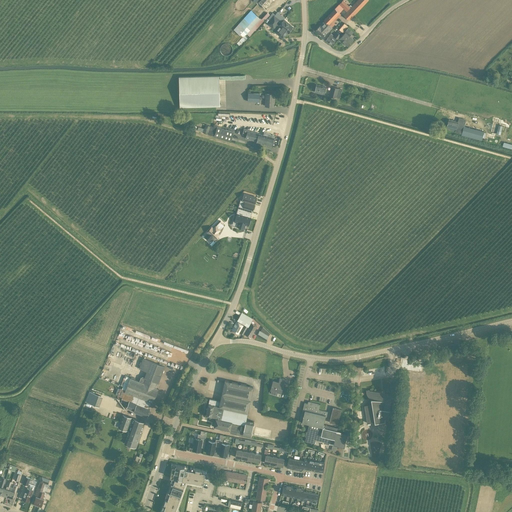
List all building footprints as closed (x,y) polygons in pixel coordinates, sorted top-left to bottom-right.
[(260,0),(258,2),(266,9),(274,0),(260,0)] [(349,20),(368,0),(357,0),(346,11),(345,10),(339,4),(324,20),(325,21),(316,30),(322,36),(331,27),(328,24),(339,13),(340,12),(343,15),(349,20)] [(260,18),(251,10),(233,29),(243,37),(246,33),(249,36),(264,21),(270,15),(267,12),(261,19),(260,17),(260,18)] [(274,16),(268,24),(273,28),(276,24),(279,26),(275,31),(283,38),(287,32),(288,33),(290,31),(291,30),(292,29),(292,28),(293,27),(287,23),(287,22),(284,19),(281,23),(278,21),(279,20),(274,16)] [(348,26),(344,23),(339,29),(343,33),(348,27),(348,26)] [(348,27),(344,31),(345,32),(339,38),(347,46),(353,39),(349,35),(353,32),(348,27)] [(340,35),(337,33),(335,36),(330,33),(326,40),(332,45),(336,39),(334,38),(334,37),(338,38),(340,35)] [(232,50),(232,49),(232,48),(232,47),(231,46),(231,45),(230,45),(229,44),(228,44),(227,43),(226,43),(225,43),(224,44),(223,44),(222,45),(221,45),(221,46),(221,47),(220,47),(220,48),(220,49),(220,50),(220,51),(221,52),(221,53),(222,54),(223,54),(223,55),(224,55),(225,55),(226,55),(227,55),(228,55),(229,55),(230,54),(231,53),(232,52),(232,51),(232,50)] [(219,75),(208,76),(179,76),(179,106),(220,105),(219,75)] [(324,94),(326,87),(316,84),(314,92),(324,94)] [(336,98),(339,88),(331,86),(328,96),(336,98)] [(260,93),(248,92),(247,101),(259,102),(260,93)] [(265,106),(273,106),(274,100),(273,100),(273,94),(265,93),(265,106)] [(462,133),(464,126),(465,120),(459,118),(457,122),(448,119),(447,126),(446,128),(462,133)] [(214,124),(213,127),(206,124),(204,128),(199,126),(197,130),(210,135),(214,136),(231,141),(234,132),(217,127),(217,124),(214,124)] [(471,129),(472,128),(464,126),(462,133),(462,135),(470,137),(476,138),(475,140),(483,142),(484,141),(498,145),(500,137),(486,134),(484,140),(476,138),(478,131),(471,129)] [(242,134),(246,135),(245,138),(256,141),(256,142),(271,146),(274,137),(273,137),(274,135),(267,133),(264,132),(263,134),(248,130),(248,129),(243,128),(242,134)] [(234,204),(232,212),(237,213),(235,221),(238,222),(248,225),(256,197),(244,193),(242,197),(241,197),(234,204)] [(220,219),(214,225),(219,228),(224,223),(220,219)] [(243,335),(251,321),(252,319),(252,318),(242,312),(237,320),(245,325),(240,333),(243,335)] [(238,334),(243,325),(237,321),(231,330),(238,334)] [(251,323),(245,334),(250,337),(257,326),(251,323)] [(266,340),(268,336),(260,331),(259,331),(257,335),(266,340)] [(133,395),(130,402),(132,402),(130,408),(133,410),(133,411),(147,417),(150,409),(148,408),(150,401),(152,402),(158,388),(156,387),(164,366),(142,358),(138,368),(146,371),(144,377),(142,376),(140,377),(139,381),(130,377),(124,391),(133,395)] [(103,367),(98,380),(105,382),(109,369),(103,367)] [(282,387),(287,388),(289,381),(284,380),(280,379),(279,382),(273,380),(270,389),(281,392),(282,387)] [(230,429),(231,430),(230,433),(242,436),(243,434),(251,436),(254,421),(246,420),(247,413),(248,413),(253,386),(224,380),(220,397),(220,402),(209,400),(208,404),(206,415),(218,418),(218,419),(215,418),(214,426),(230,430),(230,429)] [(368,397),(369,398),(371,399),(371,400),(372,404),(364,405),(367,423),(374,421),(375,423),(384,421),(385,418),(388,418),(391,395),(384,394),(384,392),(370,390),(366,390),(366,393),(367,395),(368,397)] [(100,407),(103,395),(90,391),(87,403),(100,407)] [(302,422),(309,424),(322,427),(323,424),(325,416),(326,417),(328,411),(324,411),(319,409),(320,404),(309,401),(308,401),(307,403),(304,402),(301,417),(300,421),(302,422)] [(341,409),(333,407),(329,422),(337,424),(341,409)] [(118,427),(129,431),(133,418),(123,414),(118,427)] [(136,447),(145,422),(133,418),(129,431),(124,443),(136,447)] [(315,440),(323,442),(327,425),(323,424),(322,427),(309,424),(307,431),(306,431),(305,436),(306,436),(305,441),(314,443),(315,440)] [(336,432),(337,431),(337,428),(327,425),(323,442),(324,442),(324,443),(328,444),(329,443),(344,447),(347,436),(347,435),(340,433),(336,432)] [(194,438),(193,443),(194,443),(193,449),(200,450),(202,442),(205,443),(207,431),(201,430),(201,434),(198,433),(198,438),(195,437),(195,438),(194,438)] [(209,440),(206,452),(207,452),(207,453),(212,454),(212,453),(213,453),(215,445),(218,445),(219,439),(216,439),(216,441),(209,440)] [(219,439),(218,445),(221,446),(219,454),(220,454),(220,455),(225,456),(226,455),(227,455),(229,444),(222,442),(222,440),(219,439)] [(202,486),(205,472),(202,472),(202,470),(194,468),(193,470),(190,469),(184,468),(184,466),(176,464),(175,470),(170,469),(168,479),(174,480),(171,487),(169,486),(166,495),(168,496),(166,501),(164,501),(162,506),(164,507),(162,511),(176,511),(187,483),(202,486)] [(223,479),(230,481),(232,472),(224,470),(223,479)] [(28,471),(26,475),(27,475),(26,476),(23,484),(26,485),(26,487),(22,499),(29,501),(33,490),(34,488),(35,486),(28,483),(30,478),(30,477),(31,473),(28,471)] [(237,482),(239,473),(232,472),(230,481),(237,482)] [(246,474),(239,473),(237,482),(244,483),(245,479),(246,475),(246,474)] [(48,484),(49,479),(42,476),(34,496),(36,496),(33,503),(37,504),(36,506),(40,507),(40,506),(41,506),(44,499),(43,498),(45,493),(42,492),(45,483),(48,484)] [(258,484),(267,486),(268,478),(259,477),(258,484)] [(6,489),(3,488),(1,494),(7,496),(9,490),(12,482),(8,481),(6,489)] [(257,491),(266,493),(267,486),(258,484),(257,491)] [(13,498),(15,492),(14,491),(16,486),(14,485),(12,491),(9,490),(7,496),(13,498)] [(257,491),(256,498),(265,500),(266,493),(257,491)] [(261,510),(262,502),(253,501),(252,508),(261,510)]
